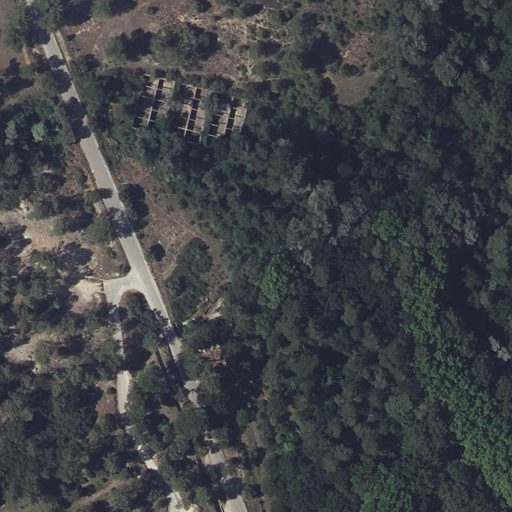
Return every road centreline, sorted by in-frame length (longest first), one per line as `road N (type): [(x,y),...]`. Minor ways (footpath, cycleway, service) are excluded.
road 1 (track): [(173,345),(224,332),(238,337),(323,452),(344,460),(447,391),(409,270),(511,203)]
road 2 (tertiary): [(35,0),(238,511)]
road 3 (track): [(224,332),(347,248),(483,221)]
